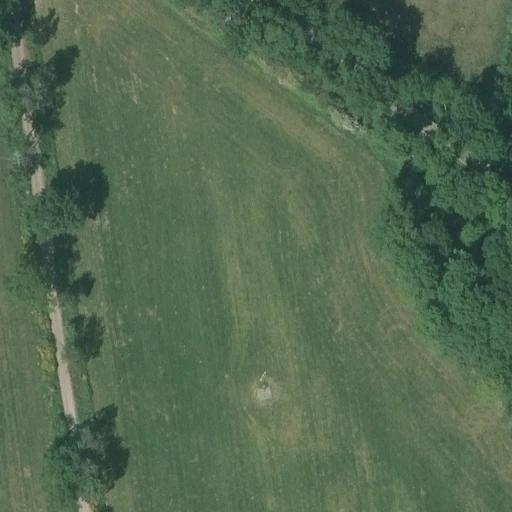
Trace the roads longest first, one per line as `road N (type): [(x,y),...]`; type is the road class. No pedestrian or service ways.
road 1 (track): [(86,511),(6,0)]
road 2 (unclassified): [(511,190),(261,0)]
